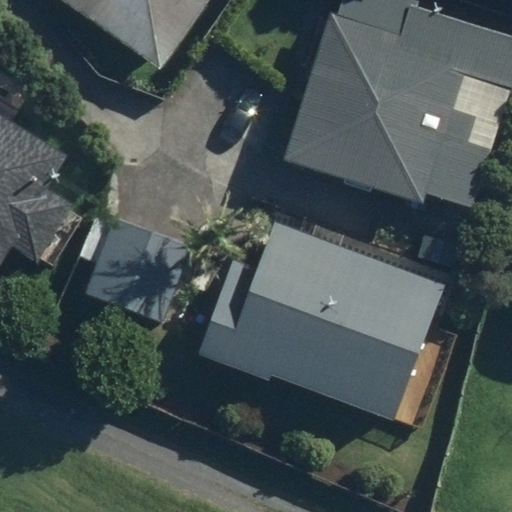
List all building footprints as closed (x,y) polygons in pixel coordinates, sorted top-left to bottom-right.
[(67,0),(66,2),(165,69),(212,0),(67,0)] [(511,27),(429,0),(341,0),(336,15),(331,14),(283,156),(435,206),(439,194),(481,208),(511,114),(511,27)] [(76,147),(0,103),(0,285),(1,286),(22,250),(49,266),(88,198),(57,180),(76,147)] [(97,261),(85,299),(166,324),(193,239),(99,209),(84,257),(97,261)] [(410,422),(454,278),(282,220),(268,265),(236,256),(204,358),(410,422)]
